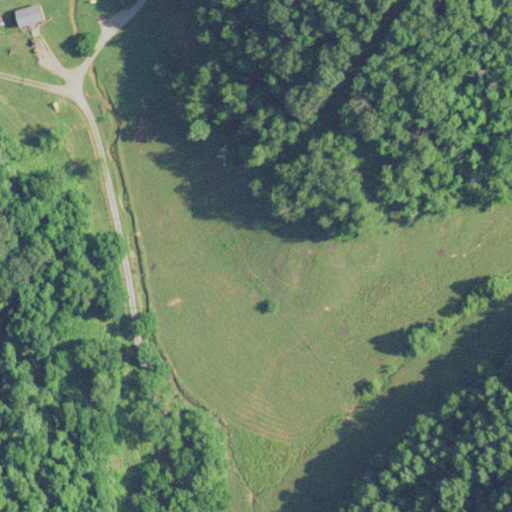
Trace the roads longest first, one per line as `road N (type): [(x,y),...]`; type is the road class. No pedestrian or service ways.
road 1 (residential): [(142,511),(47,88),(221,0)]
road 2 (residential): [(339,511),(376,444),(511,326)]
